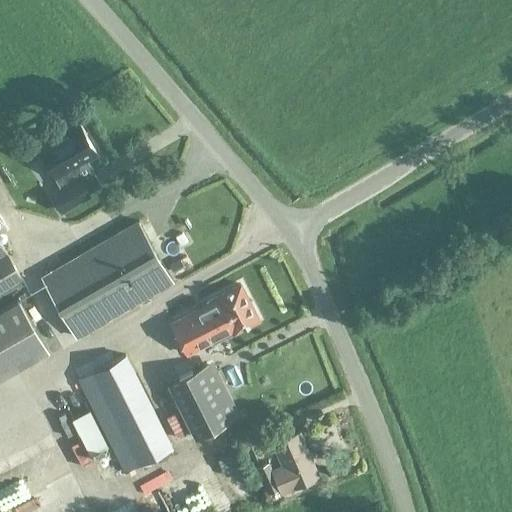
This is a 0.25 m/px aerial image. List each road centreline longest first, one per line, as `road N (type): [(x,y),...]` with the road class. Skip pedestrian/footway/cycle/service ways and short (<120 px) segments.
road 1 (unclassified): [(292,232),(89,0)]
road 2 (unclassified): [(403,511),(292,232)]
road 3 (unclassified): [(292,232),(511,103)]
